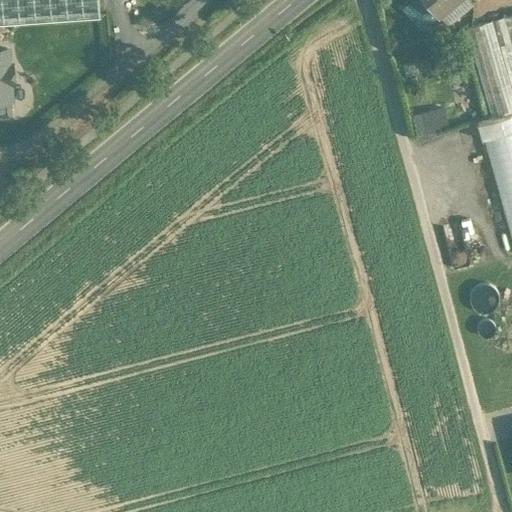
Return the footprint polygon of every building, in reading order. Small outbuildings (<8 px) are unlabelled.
[(0,0),(0,20),(80,15),(78,0),(0,0)] [(427,0),(438,13),(439,13),(448,24),(473,3),(469,0),(427,0)] [(511,45),(504,16),(466,27),(491,118),(511,111),(511,45)] [(0,106),(13,106),(12,91),(14,91),(13,74),(20,74),(19,56),(12,57),(11,41),(0,41),(0,106)] [(432,109),(412,114),(417,134),(437,129),(432,109)] [(511,111),(491,118),(477,122),(482,138),(483,138),(511,238),(511,111)]
